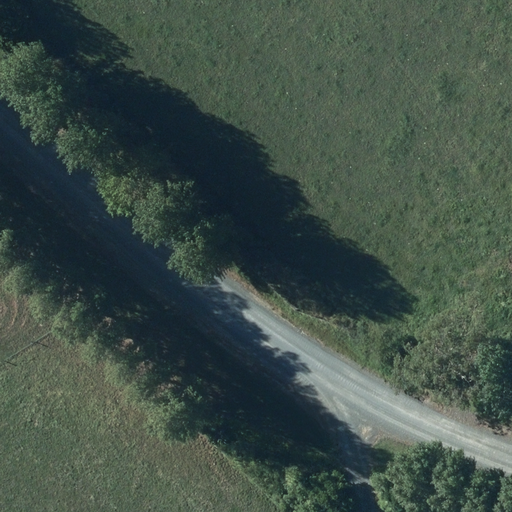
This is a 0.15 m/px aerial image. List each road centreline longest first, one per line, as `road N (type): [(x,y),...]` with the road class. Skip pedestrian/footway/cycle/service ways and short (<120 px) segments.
road 1 (unclassified): [(511,459),(329,383),(246,327),(184,281),(0,109)]
road 2 (unknown): [(329,383),(364,511)]
